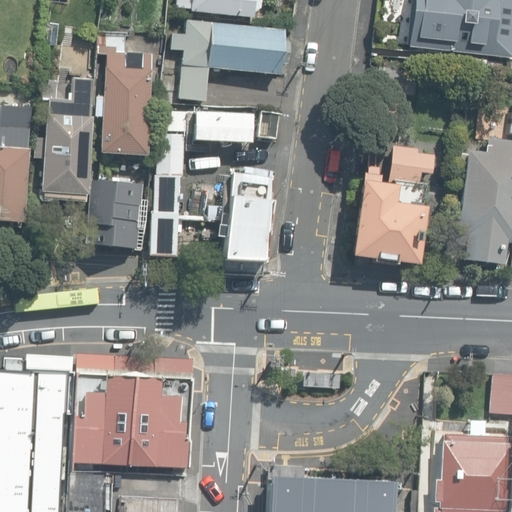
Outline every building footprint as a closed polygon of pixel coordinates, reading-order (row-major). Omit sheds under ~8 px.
[(188,12),(250,18),(250,12),(257,8),(258,0),(174,0),(173,8),(188,9),(188,12)] [(511,0),(409,0),(404,46),(507,58),(511,9),(511,0)] [(176,98),(202,101),(205,67),(276,75),(277,63),(284,64),(287,43),(279,43),(281,31),(184,20),(182,35),(170,34),(169,48),(181,50),(176,98)] [(98,153),(143,155),(147,81),(158,81),(158,67),(149,67),(149,54),(123,53),(124,33),(99,32),(98,54),(104,54),(102,96),(94,95),(93,116),(99,117),(98,153)] [(146,53),(159,54),(161,35),(148,34),(146,53)] [(374,90),(412,95),(415,72),(377,67),(374,90)] [(40,198),(82,201),(83,195),(84,195),(90,117),(88,117),(91,79),(71,78),(69,100),(54,99),(46,98),(38,191),(41,191),(40,198)] [(40,96),(54,98),(56,80),(43,78),(40,96)] [(380,128),(403,131),(407,102),(385,99),(380,128)] [(0,221),(20,223),(27,149),(24,149),(28,108),(0,105),(0,221)] [(190,111),(164,110),(163,131),(189,132),(190,111)] [(254,136),(276,138),(279,112),(257,110),(254,136)] [(248,114),(192,112),(191,140),(247,143),(248,114)] [(156,134),(154,173),(179,174),(181,135),(156,134)] [(457,259),(502,264),(505,243),(511,244),(511,241),(511,155),(511,152),(511,140),(485,138),(483,152),(464,150),(453,237),(459,238),(457,259)] [(369,262),(393,265),(393,262),(415,265),(422,207),(420,207),(423,183),(418,183),(419,172),(429,174),(432,155),(416,153),(416,149),(391,145),(386,182),(389,182),(389,185),(377,184),(377,178),(375,177),(376,167),(364,166),(363,174),(361,173),(359,182),(356,181),(347,255),(369,258),(369,262)] [(217,268),(258,270),(271,167),(255,165),(255,171),(230,167),(223,219),(213,217),(211,230),(222,231),(217,268)] [(146,256),(173,256),(175,176),(151,175),(150,211),(148,211),(148,213),(143,213),(143,232),(147,232),(146,256)] [(88,246),(136,250),(140,183),(92,180),(88,246)] [(199,263),(217,264),(217,252),(199,251),(199,263)] [(69,419),(66,511),(102,511),(105,472),(186,476),(191,359),(73,354),(71,370),(69,419)] [(69,419),(71,370),(0,367),(0,511),(50,511),(54,418),(69,419)] [(487,412),(511,414),(511,405),(511,375),(490,374),(487,412)] [(509,511),(510,507),(506,507),(509,443),(507,443),(507,436),(439,433),(437,479),(432,479),(431,501),(436,501),(436,508),(432,508),(431,511),(509,511)] [(263,511),(388,511),(390,481),(265,475),(263,511)] [(408,511),(415,511),(417,490),(409,490),(408,511)]
